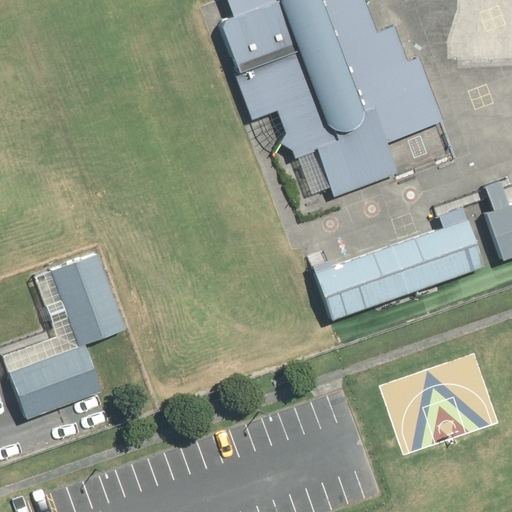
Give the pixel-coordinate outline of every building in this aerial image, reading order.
[(279,111),(314,203),(408,168),(395,135),(443,117),(407,22),(365,38),(350,0),(232,0),(240,18),(223,25),(259,119),(279,111)] [(511,193),(473,207),(489,251),(511,242),(511,193)] [(452,213),(302,263),(318,310),(467,260),(452,213)] [(96,252),(55,267),(81,340),(122,325),(96,252)] [(82,345),(8,371),(25,418),(99,392),(82,345)]
